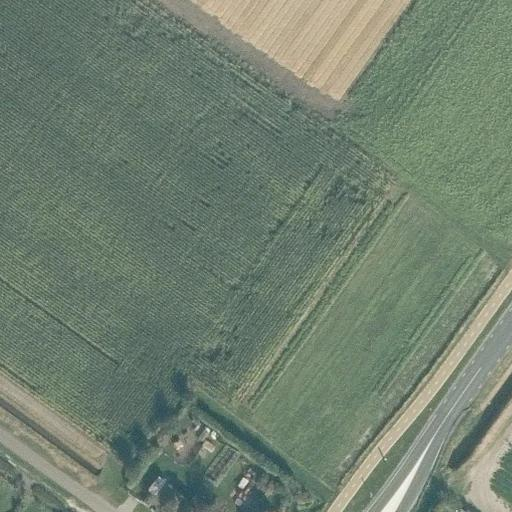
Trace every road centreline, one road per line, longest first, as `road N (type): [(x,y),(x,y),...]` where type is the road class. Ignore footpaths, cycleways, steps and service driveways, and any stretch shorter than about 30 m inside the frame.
road 1 (tertiary): [(378,511),(511,326)]
road 2 (unclassified): [(105,511),(0,436)]
